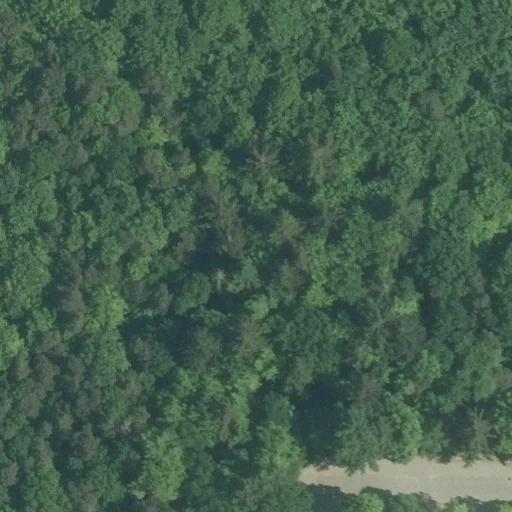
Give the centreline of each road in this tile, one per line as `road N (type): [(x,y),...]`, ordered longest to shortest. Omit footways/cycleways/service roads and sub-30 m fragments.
road 1 (track): [(511,207),(444,213),(0,31)]
road 2 (track): [(230,122),(137,511)]
